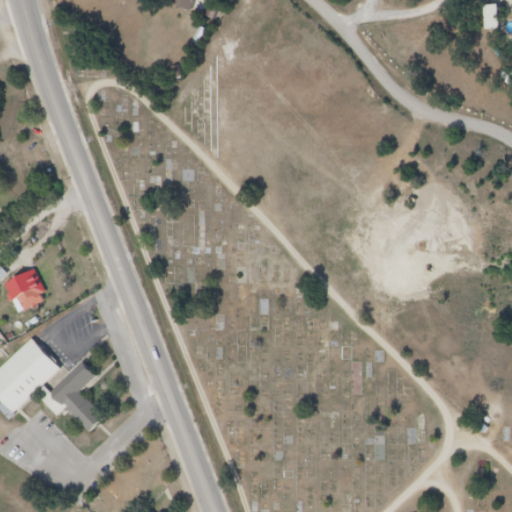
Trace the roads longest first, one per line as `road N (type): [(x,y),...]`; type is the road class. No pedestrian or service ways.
road 1 (primary): [(217,511),(28,0)]
road 2 (residential): [(511,133),(417,99),(322,0)]
